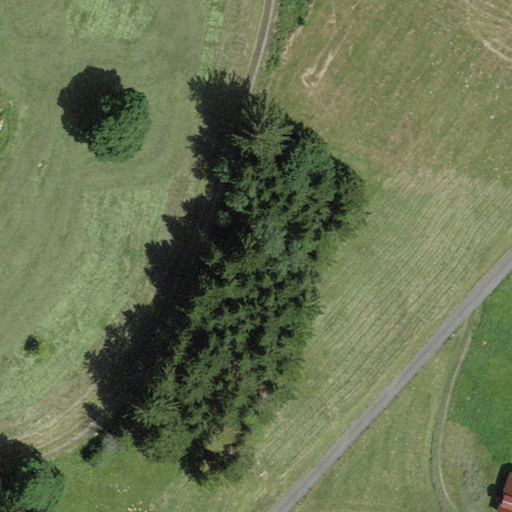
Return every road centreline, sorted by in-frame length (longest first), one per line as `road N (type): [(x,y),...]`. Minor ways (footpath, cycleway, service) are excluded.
road 1 (unclassified): [(511,264),(279,511)]
road 2 (track): [(453,511),(438,479),(438,430),(473,304)]
